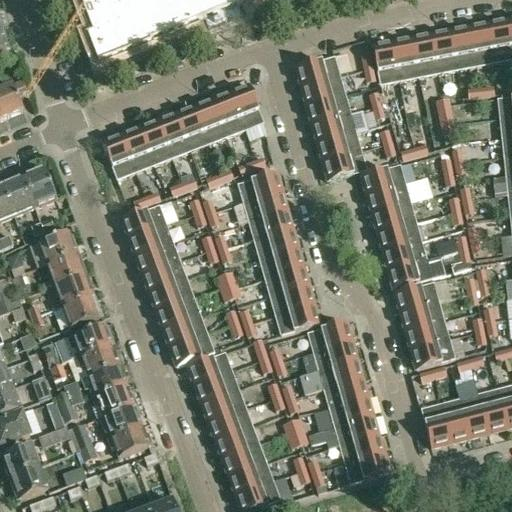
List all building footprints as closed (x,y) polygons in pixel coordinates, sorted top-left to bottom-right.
[(75,0),(90,37),(84,39),(96,69),(150,48),(149,46),(242,10),(239,1),(240,0),(257,0),(258,5),(284,0),(75,0)] [(511,47),(507,23),(488,27),(496,67),(511,63),(511,47)] [(488,27),(468,31),(477,71),(496,67),(488,27)] [(468,31),(449,35),(457,74),(477,71),(468,31)] [(449,35),(430,39),(438,78),(457,74),(449,35)] [(430,39),(411,42),(419,82),(438,78),(430,39)] [(411,42),(391,46),(401,92),(419,89),(418,82),(419,82),(411,42)] [(371,50),(381,96),(401,92),(391,46),(371,50)] [(371,59),(368,60),(361,61),(363,73),(373,71),(371,59)] [(314,66),(295,71),(301,91),(340,80),(334,60),(314,66)] [(375,85),(373,71),(363,73),(365,86),(375,85)] [(301,91),(306,110),(345,99),(340,80),(301,91)] [(22,85),(12,89),(0,93),(0,123),(22,114),(18,103),(27,99),(22,85)] [(468,103),(483,101),(481,91),(480,91),(480,87),(467,88),(468,103)] [(256,110),(249,89),(230,97),(245,134),(263,127),(256,110)] [(483,101),(494,100),(493,90),(481,91),(483,101)] [(230,97),(212,104),(226,142),(245,134),(230,97)] [(378,97),(376,97),(368,99),(371,112),(381,109),(378,97)] [(306,110),(311,129),(350,118),(345,99),(306,110)] [(511,101),(497,103),(484,105),(486,125),(499,123),(511,122),(511,101)] [(454,127),(451,110),(449,103),(435,105),(440,130),(454,127)] [(212,104),(193,111),(208,149),(226,142),(212,104)] [(385,121),(381,109),(371,112),(375,124),(385,121)] [(193,111),(175,118),(190,156),(208,149),(193,111)] [(181,167),(179,160),(190,156),(175,118),(157,125),(172,163),(174,170),(181,167)] [(311,129),(317,148),(356,137),(350,118),(311,129)] [(511,122),(499,123),(501,143),(511,141),(511,122)] [(154,170),(172,163),(157,125),(139,132),(154,170)] [(441,139),(448,138),(456,136),(454,127),(440,130),(441,139)] [(139,132),(121,139),(135,177),(154,170),(139,132)] [(392,147),(389,134),(378,137),(382,150),(392,147)] [(317,148),(322,166),(361,155),(356,137),(317,148)] [(109,168),(117,185),(135,177),(121,139),(102,147),(109,168)] [(511,161),(511,141),(501,143),(489,144),(491,164),(503,162),(511,161)] [(395,159),(392,147),(382,150),(385,162),(395,159)] [(425,149),(412,152),(415,162),(427,158),(425,149)] [(412,152),(399,155),(403,165),(415,162),(412,152)] [(461,154),(451,156),(454,168),(463,167),(461,154)] [(346,180),(360,177),(367,175),(361,155),(322,166),(327,185),(346,180)] [(261,161),(256,163),(259,173),(265,170),(261,161)] [(511,161),(503,162),(505,182),(511,180),(511,161)] [(238,171),(241,179),(241,180),(259,173),(256,163),(238,171)] [(450,164),(448,164),(440,166),(442,178),(452,175),(450,164)] [(466,179),(463,167),(454,168),(456,181),(466,179)] [(400,169),(361,180),(367,199),(405,189),(400,169)] [(44,172),(22,182),(34,212),(57,203),(44,172)] [(177,178),(180,187),(181,186),(185,196),(197,191),(190,173),(177,178)] [(233,183),(233,182),(229,174),(220,178),(223,187),(233,183)] [(455,189),(452,175),(442,178),(445,191),(455,189)] [(205,183),(208,191),(209,193),(223,187),(220,178),(205,183)] [(276,178),(237,189),(243,208),(281,197),(276,178)] [(511,200),(511,180),(505,182),(493,183),(495,202),(507,201),(511,200)] [(22,182),(1,190),(13,220),(34,212),(22,182)] [(169,191),(172,201),(185,196),(181,186),(180,187),(169,191)] [(367,199),(372,218),(411,207),(405,189),(367,199)] [(1,190),(0,190),(0,225),(13,220),(1,190)] [(459,194),(461,206),(471,205),(469,192),(459,194)] [(160,205),(156,196),(145,200),(148,210),(160,205)] [(243,208),(248,227),(287,216),(281,197),(243,208)] [(133,205),(136,214),(137,215),(148,210),(145,200),(133,205)] [(448,204),(450,217),(460,214),(458,202),(448,204)] [(198,203),(198,204),(189,207),(192,218),(202,215),(198,203)] [(212,203),(203,206),(202,206),(206,219),(216,216),(212,203)] [(461,206),(464,219),(474,217),(471,205),(461,206)] [(372,218),(377,237),(416,226),(411,207),(372,218)] [(164,222),(159,209),(121,223),(128,242),(166,228),(170,227),(168,221),(164,222)] [(462,227),(461,219),(460,214),(450,217),(452,229),(462,227)] [(206,228),(202,215),(192,218),(197,231),(206,228)] [(219,228),(216,216),(206,219),(209,231),(219,228)] [(248,227),(253,246),(292,234),(287,216),(248,227)] [(50,222),(40,226),(44,235),(53,231),(50,222)] [(33,239),(44,235),(40,226),(30,230),(33,239)] [(377,237),(383,256),(421,245),(416,226),(377,237)] [(128,242),(135,261),(173,246),(166,228),(128,242)] [(476,231),(466,233),(469,245),(479,243),(476,231)] [(253,246),(259,264),(297,253),(292,234),(253,246)] [(68,235),(37,247),(45,268),(76,257),(68,235)] [(464,241),(463,235),(444,238),(448,257),(458,256),(468,253),(465,240),(464,241)] [(0,246),(3,254),(13,250),(9,239),(0,242),(0,246)] [(210,240),(209,241),(201,244),(205,256),(214,252),(210,240)] [(214,243),(218,256),(228,253),(228,252),(224,240),(214,243)] [(481,256),(479,243),(469,245),(471,258),(481,256)] [(383,256),(388,275),(427,264),(421,245),(383,256)] [(135,261),(142,279),(180,265),(173,246),(135,261)] [(218,256),(221,264),(222,268),(237,263),(233,251),(228,252),(228,253),(218,256)] [(218,265),(214,252),(205,256),(209,268),(218,265)] [(259,264),(264,283),(303,272),(297,253),(259,264)] [(470,266),(468,253),(458,256),(460,266),(460,268),(470,266)] [(18,256),(17,257),(6,261),(11,273),(23,268),(18,256)] [(45,268),(53,289),(84,278),(76,257),(45,268)] [(394,295),(432,283),(445,279),(440,260),(427,264),(388,275),(394,295)] [(142,279),(149,297),(187,283),(180,265),(142,279)] [(460,266),(451,269),(453,277),(471,272),(470,266),(460,268),(460,266)] [(264,283),(269,302),(308,291),(303,272),(264,283)] [(485,274),(475,276),(477,288),(487,286),(485,274)] [(224,279),(227,289),(229,293),(238,291),(233,276),(224,279)] [(53,289),(61,310),(91,299),(84,278),(53,289)] [(215,282),(219,292),(227,289),(224,279),(215,282)] [(149,297),(156,316),(194,301),(187,283),(149,297)] [(464,285),(466,298),(476,296),(474,283),(464,285)] [(490,299),(487,286),(477,288),(480,301),(490,299)] [(433,287),(394,297),(400,317),(439,306),(433,287)] [(219,292),(224,307),(232,304),(229,293),(227,289),(219,292)] [(232,304),(234,303),(241,301),(238,291),(229,293),(232,304)] [(269,302),(275,320),(313,309),(308,291),(269,302)] [(468,310),(478,308),(476,296),(466,298),(468,310)] [(69,333),(100,321),(91,299),(61,310),(69,333)] [(156,316),(162,334),(200,320),(194,301),(156,316)] [(400,317),(405,336),(444,325),(439,306),(400,317)] [(37,309),(28,312),(31,321),(40,318),(37,309)] [(280,340),(319,329),(313,309),(275,320),(280,340)] [(25,322),(23,314),(22,312),(11,315),(14,326),(25,322)] [(482,315),(485,328),(495,326),(493,313),(482,315)] [(235,314),(232,315),(225,318),(229,330),(239,326),(235,314)] [(248,314),(240,317),(238,318),(242,330),(252,327),(248,314)] [(44,329),(40,318),(31,321),(35,332),(44,329)] [(162,334),(169,352),(207,338),(200,320),(162,334)] [(484,334),(481,323),(471,325),(474,337),(484,334)] [(405,336),(410,355),(449,344),(444,325),(405,336)] [(243,339),(239,326),(229,330),(233,342),(243,339)] [(346,326),(320,334),(307,337),(312,357),(351,346),(346,326)] [(488,340),(489,340),(498,338),(495,326),(485,328),(488,340)] [(256,339),(252,327),(242,330),(246,342),(256,339)] [(103,328),(72,339),(63,343),(71,364),(111,349),(103,328)] [(486,348),(484,334),(474,337),(476,350),(486,348)] [(458,355),(468,353),(465,337),(455,339),(458,355)] [(176,371),(214,357),(207,338),(169,352),(176,371)] [(35,344),(34,344),(23,348),(28,363),(37,360),(34,352),(37,350),(35,344)] [(262,344),(252,347),(258,366),(268,362),(262,344)] [(416,374),(455,363),(449,344),(410,355),(416,374)] [(312,357),(318,376),(356,365),(351,346),(312,357)] [(55,358),(52,348),(40,352),(44,362),(55,358)] [(118,369),(111,349),(71,364),(72,365),(70,365),(78,384),(88,380),(118,369)] [(278,353),(269,356),(273,368),(283,366),(278,353)] [(507,353),(492,358),(495,367),(509,363),(507,353)] [(225,357),(187,371),(194,390),(232,376),(225,357)] [(41,372),(37,360),(28,363),(32,375),(41,372)] [(484,370),(481,361),(469,363),(472,373),(484,370)] [(272,375),(268,362),(258,366),(262,378),(272,375)] [(459,376),(472,373),(469,363),(456,367),(459,376)] [(318,376),(323,394),(362,383),(356,365),(318,376)] [(277,381),(287,378),(283,366),(273,368),(277,381)] [(62,376),(59,369),(48,373),(51,380),(62,376)] [(88,380),(92,392),(88,393),(91,402),(126,389),(118,369),(88,380)] [(444,372),(444,371),(432,374),(434,384),(446,380),(446,379),(451,378),(449,370),(444,372)] [(0,373),(0,397),(13,392),(5,372),(0,373)] [(421,387),(434,384),(432,374),(418,377),(421,387)] [(194,390),(201,408),(239,394),(232,376),(194,390)] [(323,394),(328,413),(367,402),(362,383),(323,394)] [(277,388),(275,388),(267,391),(271,403),(281,399),(277,388)] [(99,411),(103,421),(133,409),(126,389),(91,402),(95,412),(99,411)] [(511,389),(497,394),(507,433),(511,431),(511,389)] [(291,390),(282,393),(281,393),(285,405),(295,402),(291,390)] [(0,420),(21,413),(13,392),(0,397),(0,420)] [(201,408),(208,426),(246,412),(239,394),(201,408)] [(497,394),(478,399),(488,438),(507,433),(497,394)] [(59,414),(60,414),(72,409),(67,396),(55,401),(59,414)] [(285,412),(281,399),(271,403),(275,415),(285,412)] [(478,399),(459,403),(469,442),(488,438),(478,399)] [(297,404),(301,414),(311,411),(308,401),(297,404)] [(299,415),(295,402),(285,405),(289,418),(299,415)] [(328,413),(334,432),(372,421),(367,402),(328,413)] [(459,403),(440,408),(451,447),(469,442),(459,403)] [(426,434),(431,453),(451,447),(440,408),(421,414),(426,434)] [(72,409),(60,414),(59,414),(65,428),(77,423),(72,409)] [(103,421),(107,432),(103,434),(106,442),(141,429),(133,409),(103,421)] [(208,426),(215,445),(253,431),(246,412),(208,426)] [(50,419),(54,434),(54,435),(65,431),(60,416),(50,419)] [(0,450),(29,440),(21,418),(0,425),(0,450)] [(334,432),(339,451),(378,440),(372,421),(334,432)] [(290,426),(294,436),(296,443),(305,440),(300,423),(290,426)] [(290,426),(288,427),(282,429),(286,439),(294,436),(290,426)] [(71,433),(78,452),(91,448),(83,429),(71,433)] [(118,462),(149,451),(141,429),(106,442),(110,452),(114,451),(118,462)] [(215,445),(222,463),(259,449),(253,431),(215,445)] [(282,456),(299,451),(296,443),(294,436),(286,439),(287,442),(279,445),(282,456)] [(308,448),(305,440),(296,443),(299,451),(308,448)] [(383,458),(378,440),(339,451),(329,453),(334,469),(344,467),(344,469),(383,458)] [(96,462),(91,448),(78,452),(84,466),(96,462)] [(2,459),(10,481),(37,471),(28,449),(2,459)] [(222,463),(228,481),(266,467),(259,449),(222,463)] [(143,462),(147,470),(158,466),(155,457),(143,462)] [(314,458),(305,461),(311,479),(321,476),(330,473),(327,467),(318,469),(314,458)] [(341,492),(350,489),(371,483),(389,478),(383,458),(344,469),(336,472),(341,492)] [(302,462),(301,462),(292,465),(296,477),(306,473),(302,462)] [(228,481),(235,500),(273,486),(266,467),(228,481)] [(128,468),(116,473),(119,481),(131,477),(128,468)] [(62,478),(67,490),(86,482),(85,479),(81,470),(62,478)] [(19,504),(45,494),(37,471),(10,481),(19,504)] [(104,477),(107,485),(119,481),(116,473),(104,477)] [(310,486),(306,473),(296,477),(301,489),(310,486)] [(317,498),(327,495),(321,476),(311,479),(317,498)] [(85,484),(88,493),(100,488),(97,480),(85,484)] [(259,511),(261,511),(279,505),(280,505),(273,486),(235,500),(239,511),(259,511)] [(67,495),(70,503),(82,499),(79,491),(67,495)] [(41,505),(43,511),(47,511),(56,509),(53,500),(41,505)] [(175,511),(172,503),(152,511),(175,511)]
